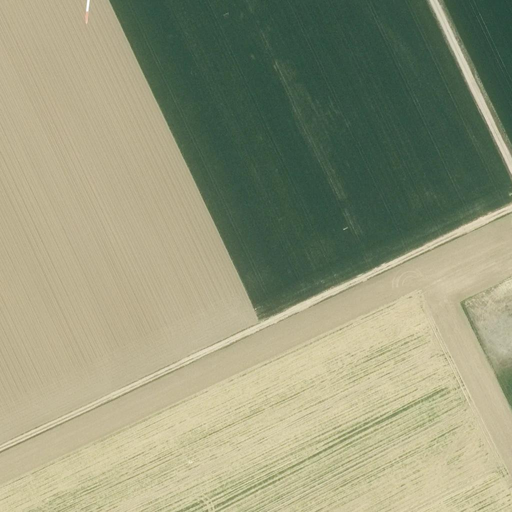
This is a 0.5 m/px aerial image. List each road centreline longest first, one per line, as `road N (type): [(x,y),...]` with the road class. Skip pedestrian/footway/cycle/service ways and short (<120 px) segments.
road 1 (track): [(511,206),(0,447)]
road 2 (track): [(511,170),(430,0)]
